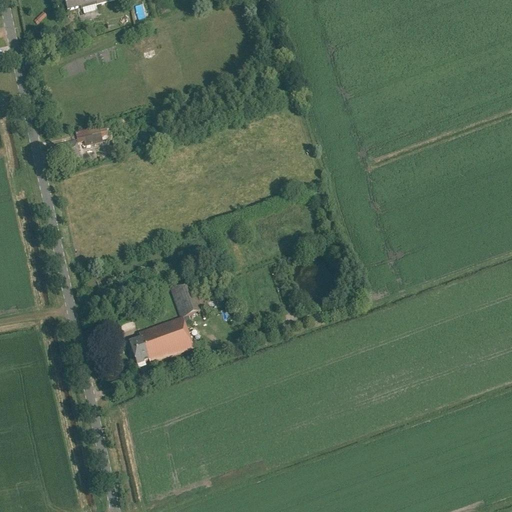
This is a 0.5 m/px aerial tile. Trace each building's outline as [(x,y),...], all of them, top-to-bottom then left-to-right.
[(119,0),(64,0),(67,12),(80,9),(81,11),(119,0)] [(84,134),(86,142),(101,139),(101,138),(108,137),(106,130),(84,134)] [(61,162),(80,158),(76,142),(53,147),(56,160),(60,159),(61,162)] [(114,148),(106,150),(109,159),(109,161),(117,159),(116,157),(114,148)] [(205,313),(193,282),(170,290),(181,320),(139,335),(140,339),(128,344),(137,366),(149,362),(150,367),(151,366),(193,351),(194,351),(183,320),(205,313)]
